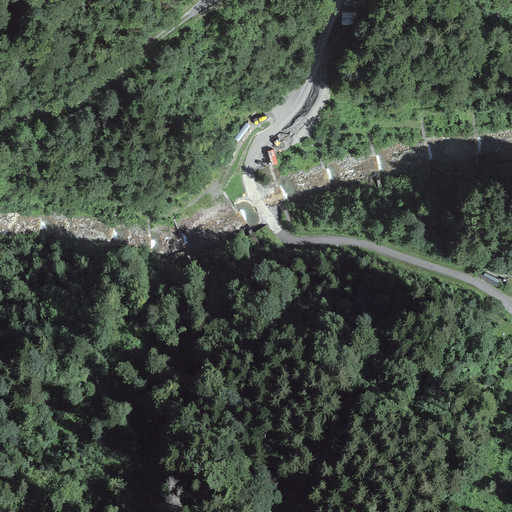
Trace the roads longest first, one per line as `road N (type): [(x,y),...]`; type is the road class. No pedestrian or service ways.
road 1 (track): [(340,0),(306,90),(249,164),(275,226),(295,243),(351,241),(468,278),(511,305)]
road 2 (track): [(0,127),(66,115),(90,102),(209,0)]
